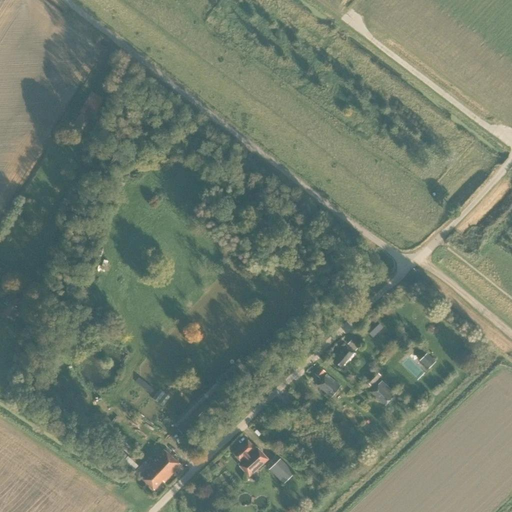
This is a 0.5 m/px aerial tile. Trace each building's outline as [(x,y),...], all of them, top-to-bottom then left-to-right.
[(95,113),(103,99),(91,92),(82,106),(83,107),(80,112),(81,113),(71,129),(80,134),(86,124),(90,127),(94,121),(83,114),(87,109),(95,113)] [(23,303),(25,304),(27,299),(12,290),(5,303),(7,305),(2,313),(13,319),(18,310),(19,311),(23,303)] [(383,327),(376,319),(365,330),(372,337),(383,327)] [(74,339),(78,348),(88,343),(83,334),(74,339)] [(347,344),(355,351),(359,345),(351,339),(347,344)] [(356,353),(345,344),(345,345),(340,351),(342,352),(334,361),(343,369),(343,368),(355,354),(356,353)] [(427,353),(424,356),(432,364),(435,362),(427,353)] [(316,384),(332,397),(341,386),(325,373),(326,372),(320,367),(315,374),(321,379),(319,380),(316,384)] [(381,376),(373,368),(363,378),(371,386),(381,376)] [(138,377),(134,382),(150,394),(154,389),(138,377)] [(395,394),(381,380),(370,392),(384,405),(395,394)] [(170,397),(159,389),(152,398),(163,406),(170,397)] [(219,406),(209,397),(186,420),(196,429),(219,406)] [(256,446),(255,448),(248,440),(233,453),(240,461),(237,464),(249,477),(268,459),(256,446)] [(181,464),(164,449),(154,460),(156,461),(141,477),(154,489),(162,480),(164,482),(181,464)] [(269,469),(283,484),(294,474),(279,459),(269,469)]
